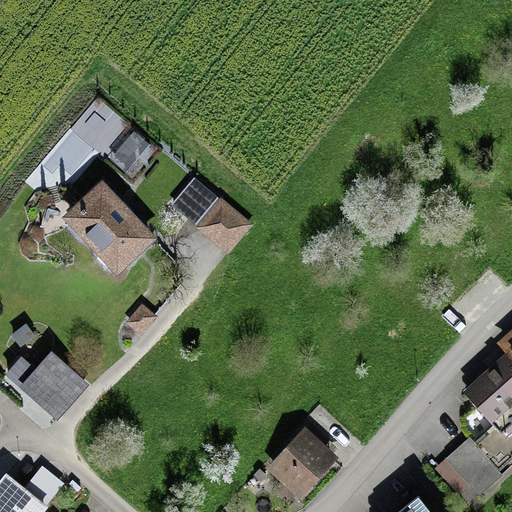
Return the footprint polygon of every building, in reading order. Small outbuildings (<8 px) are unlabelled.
[(118,206),(101,188),(70,218),(72,220),(70,222),(85,238),(87,236),(117,268),(148,238),(128,216),(131,211),(123,203),(118,206)] [(248,225),(221,202),(200,227),(227,250),(248,225)] [(129,322),(141,332),(154,317),(142,307),(129,322)] [(511,333),(503,342),(511,353),(511,356),(468,396),(497,429),(476,446),(491,462),(498,470),(511,457),(511,333)] [(329,439),(312,423),(273,467),(303,495),(318,480),(313,475),(330,457),(320,448),(329,439)] [(448,460),(468,482),(491,462),(476,446),(471,440),(448,460)] [(0,482),(0,511),(40,511),(44,508),(5,477),(0,482)] [(397,511),(430,511),(417,496),(397,511)]
